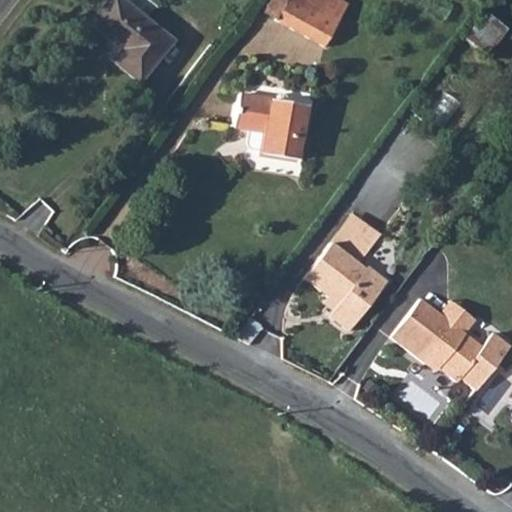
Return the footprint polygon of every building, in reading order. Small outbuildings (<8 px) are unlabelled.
[(121,46),(120,48),(111,60),(139,82),(172,40),(121,0),(105,0),(88,23),(114,43),(115,41),(121,46)] [(285,0),(269,0),(262,13),(274,20),(285,0)] [(285,0),(274,20),(323,47),(338,19),(331,15),(339,2),(336,0),(313,0),(311,4),(303,0),(285,0)] [(346,5),(339,2),(331,15),(338,19),(346,5)] [(274,95),(273,99),(283,101),(284,97),(281,94),(277,93),(274,95)] [(295,159),(303,104),(283,101),(273,99),(237,94),(231,126),(248,129),(263,131),(260,150),(260,153),(295,159)] [(260,150),(263,131),(248,129),(245,145),(249,148),(260,150)] [(351,214),(302,279),(326,298),(335,305),(331,310),(327,316),(346,331),(384,282),(365,267),(364,269),(355,263),(377,234),(351,214)] [(331,310),(335,305),(326,298),(322,303),(331,310)] [(437,368),(455,382),(459,378),(474,390),(508,346),(491,333),(480,347),(463,333),(437,314),(418,299),(388,337),(423,364),(426,360),(437,368)] [(437,314),(463,333),(473,320),(448,300),(437,314)] [(437,368),(426,360),(423,364),(434,372),(437,368)]
